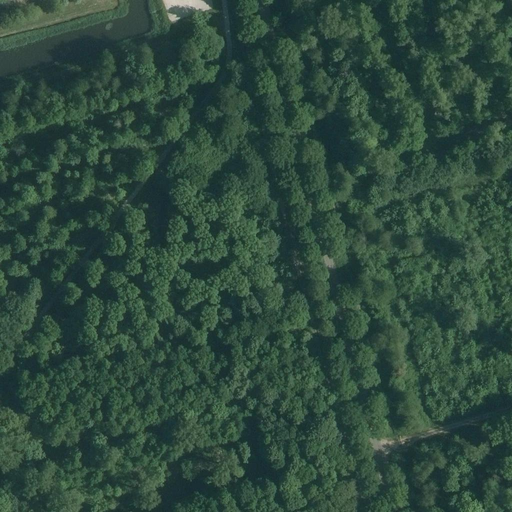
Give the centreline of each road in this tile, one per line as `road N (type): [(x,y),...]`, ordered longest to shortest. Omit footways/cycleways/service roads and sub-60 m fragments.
road 1 (tertiary): [(391,511),(260,0)]
road 2 (track): [(372,511),(249,0)]
road 3 (track): [(511,409),(375,449)]
